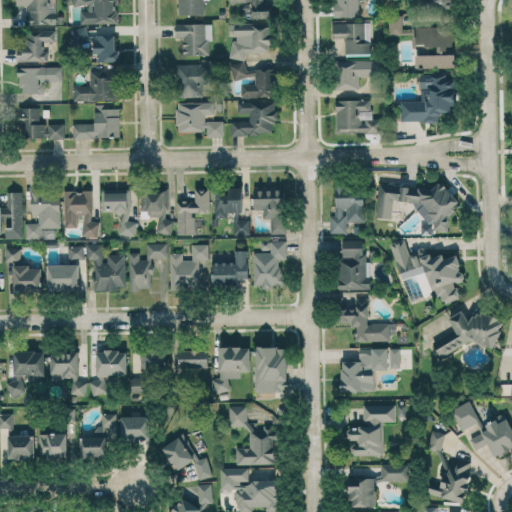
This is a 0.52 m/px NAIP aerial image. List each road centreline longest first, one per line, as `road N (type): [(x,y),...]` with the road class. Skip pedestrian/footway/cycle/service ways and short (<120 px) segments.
road 1 (residential): [(319,511),(308,0)]
road 2 (residential): [(0,159),(492,150)]
road 3 (residential): [(0,319),(314,314)]
road 4 (residential): [(147,0),(152,157)]
road 5 (residential): [(492,150),(488,0)]
road 6 (residential): [(511,288),(495,268),(492,150)]
road 7 (residential): [(138,486),(0,489)]
